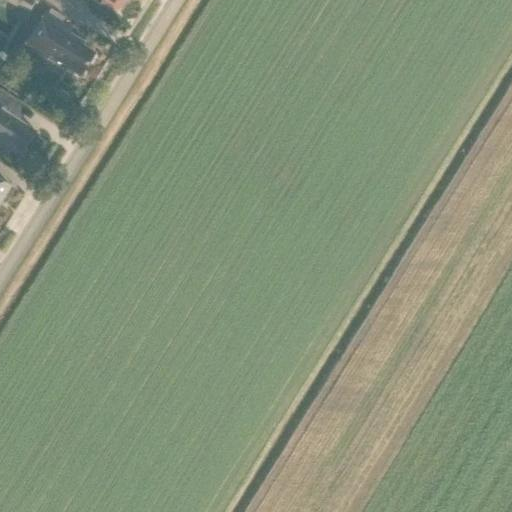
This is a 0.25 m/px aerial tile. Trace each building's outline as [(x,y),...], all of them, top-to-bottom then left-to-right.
[(1,0),(28,14),(36,0),(1,0)] [(124,0),(92,0),(99,4),(101,0),(103,0),(119,9),(124,0)] [(72,29),(66,25),(46,13),(22,48),(46,63),(48,59),(62,68),(63,65),(80,76),(95,53),(83,45),(84,42),(70,33),(72,29)] [(20,156),(36,131),(12,116),(21,102),(0,88),(0,154),(6,158),(11,150),(20,156)] [(0,203),(10,187),(0,179),(0,203)]
